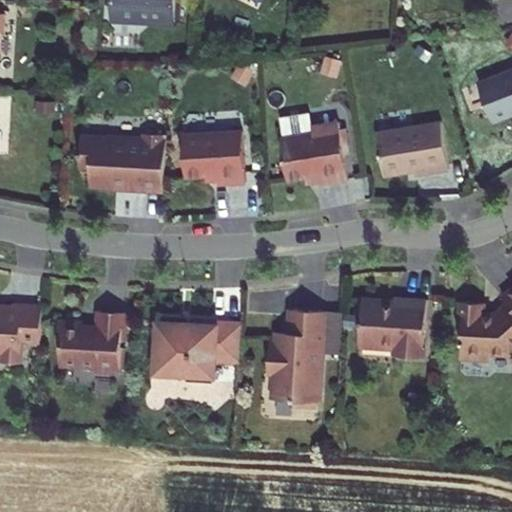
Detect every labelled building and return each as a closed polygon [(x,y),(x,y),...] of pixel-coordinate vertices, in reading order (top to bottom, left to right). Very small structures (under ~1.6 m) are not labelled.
[(115,0),(146,3),(150,7),(162,8),(167,4),(175,5),(175,2),(180,3),(180,0),(115,0)] [(511,56),(477,70),(491,107),(511,99),(511,56)] [(467,99),(485,92),(477,70),(458,77),(467,99)] [(284,122),(281,122),(288,164),(318,160),(320,169),(349,164),(340,107),(313,111),(311,99),(286,103),(282,108),(284,122)] [(443,107),(379,117),(385,161),(416,156),(417,160),(451,154),(443,107)] [(241,116),(181,119),(183,161),(215,159),(215,169),(243,167),(241,116)] [(130,175),(161,177),(164,119),(143,117),(139,123),(79,122),(77,150),(89,150),(88,170),(130,171),(130,175)] [(480,289),(457,288),(456,314),(458,314),(457,345),(486,346),(487,339),(507,340),(511,345),(511,270),(497,283),(503,290),(491,300),(479,300),(480,289)] [(390,287),(358,286),(356,331),(392,333),(392,341),(420,342),(423,285),(390,283),(390,287)] [(37,328),(40,292),(10,290),(10,295),(0,295),(0,341),(1,341),(5,348),(19,349),(20,338),(16,334),(20,327),(37,328)] [(123,328),(125,299),(95,297),(94,313),(79,312),(75,308),(55,306),(54,333),(58,333),(57,351),(93,353),(97,358),(108,358),(113,354),(117,354),(119,328),(123,328)] [(304,396),(314,397),(318,325),(319,300),(289,299),(288,324),(285,326),(285,338),(265,337),(264,364),(274,364),(273,389),(293,390),(297,388),(304,396)] [(318,325),(337,326),(338,301),(319,300),(318,325)] [(236,349),(237,311),(212,310),(187,307),(187,316),(176,316),(176,312),(155,311),(153,360),(184,361),(184,368),(209,369),(210,346),(236,349)]
